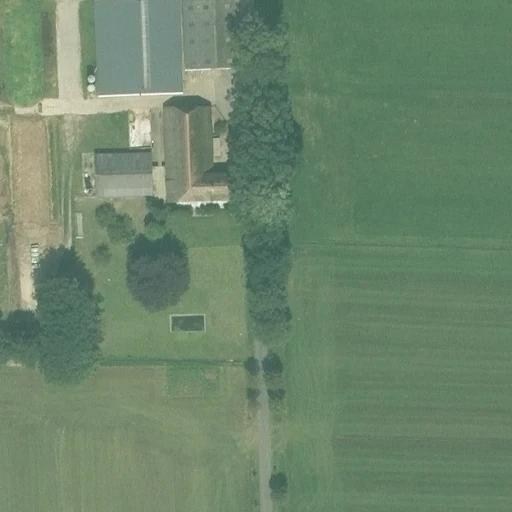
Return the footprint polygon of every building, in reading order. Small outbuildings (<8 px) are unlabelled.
[(14,0),(17,14),(37,11),(35,0),(14,0)] [(61,5),(63,39),(83,38),(81,0),(45,0),(45,6),(61,5)] [(100,95),(180,92),(176,0),(171,0),(96,3),(100,95)] [(183,0),(186,72),(236,70),(232,0),(183,0)] [(209,108),(165,110),(169,203),(239,200),(238,175),(212,176),(209,108)] [(95,157),(97,199),(153,197),(152,155),(95,157)] [(44,242),(24,242),(28,323),(47,322),(44,242)] [(74,322),(75,335),(87,335),(86,321),(74,322)]
